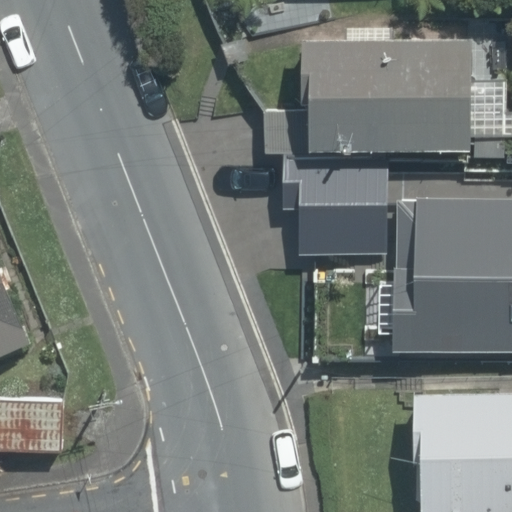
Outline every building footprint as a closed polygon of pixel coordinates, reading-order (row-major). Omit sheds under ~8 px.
[(465,152),(468,75),(469,38),(299,32),(298,63),(316,63),(313,147),(465,152)] [(468,75),(465,152),(511,153),(511,106),(510,107),(511,77),(468,75)] [(449,326),(511,328),(511,198),(392,194),(386,346),(448,348),(449,326)] [(0,452),(63,429),(0,265),(0,452)] [(511,511),(511,382),(419,380),(415,510),(474,511),(511,511)]
